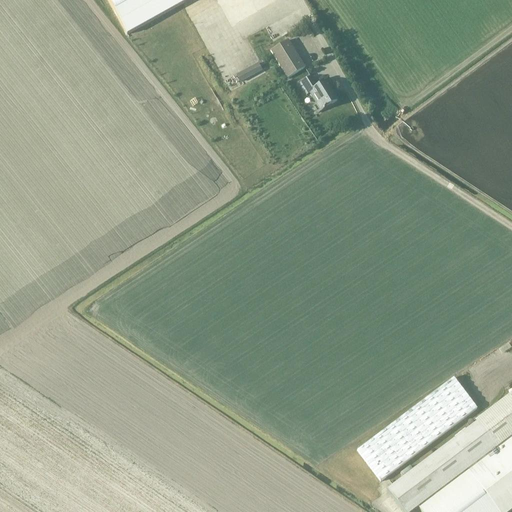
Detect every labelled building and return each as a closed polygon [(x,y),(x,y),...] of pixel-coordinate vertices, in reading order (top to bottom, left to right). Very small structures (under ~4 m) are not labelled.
[(105,0),(125,36),(190,0),(105,0)] [(230,26),(256,12),(249,0),(217,0),(220,6),(230,26)] [(286,79),(304,68),(287,41),(269,52),(286,79)] [(334,92),(326,81),(316,87),(309,77),(298,84),(305,96),(308,94),(318,110),(315,113),(316,114),(336,102),(331,94),(334,92)] [(401,511),(411,511),(417,508),(419,511),(501,511),(511,504),(511,394),(386,491),(401,511)]
